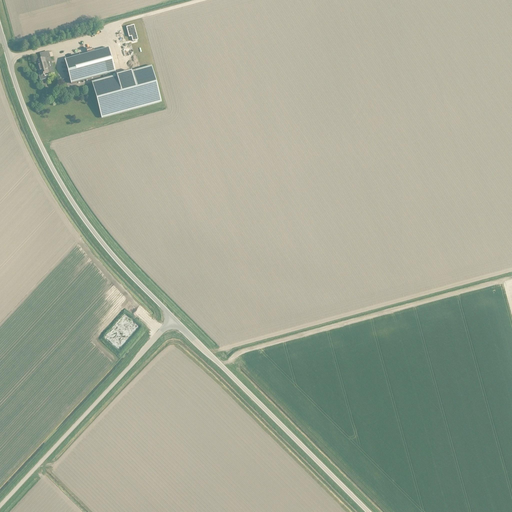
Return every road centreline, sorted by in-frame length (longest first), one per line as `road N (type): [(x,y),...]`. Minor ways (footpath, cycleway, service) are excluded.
road 1 (tertiary): [(172,320),(77,213),(26,119),(0,36)]
road 2 (tertiary): [(366,511),(172,320)]
road 3 (unclassified): [(0,504),(172,320)]
